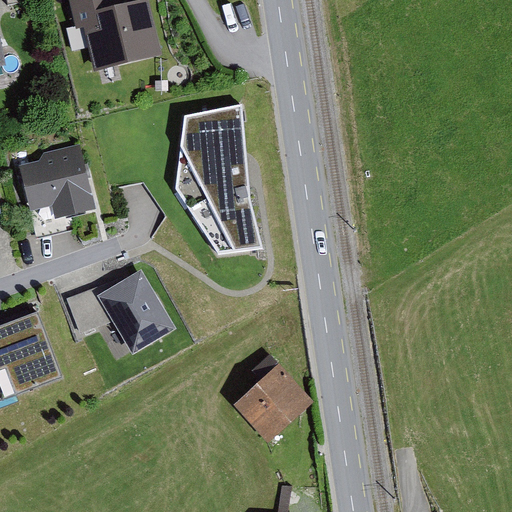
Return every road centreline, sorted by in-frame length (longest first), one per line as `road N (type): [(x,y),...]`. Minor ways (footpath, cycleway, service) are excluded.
road 1 (secondary): [(354,511),(277,0)]
road 2 (residential): [(0,289),(137,238)]
